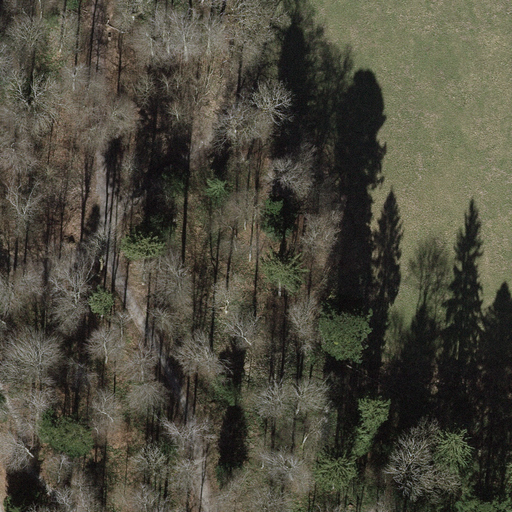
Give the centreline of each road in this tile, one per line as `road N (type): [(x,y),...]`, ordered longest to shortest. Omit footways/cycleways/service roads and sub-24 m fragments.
road 1 (track): [(209,511),(179,389),(118,282),(108,216),(107,0)]
road 2 (track): [(283,78),(252,94),(194,159),(108,216),(63,262),(30,270),(0,259)]
